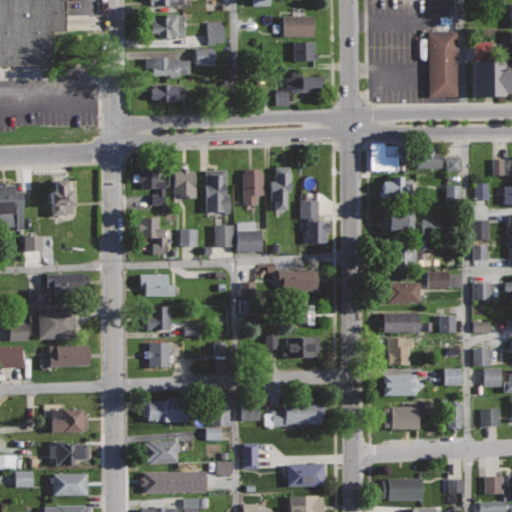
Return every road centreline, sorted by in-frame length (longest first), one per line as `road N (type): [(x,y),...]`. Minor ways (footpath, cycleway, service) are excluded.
road 1 (residential): [(511,122),(125,134),(92,152),(0,156)]
road 2 (residential): [(109,0),(113,511)]
road 3 (residential): [(348,0),(351,511)]
road 4 (residential): [(351,377),(0,388)]
road 5 (residential): [(511,446),(351,453)]
